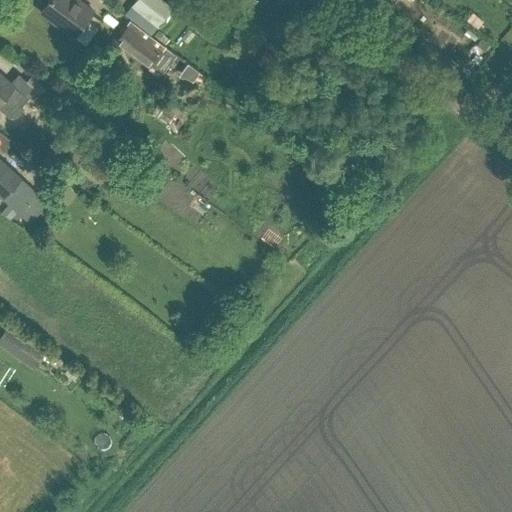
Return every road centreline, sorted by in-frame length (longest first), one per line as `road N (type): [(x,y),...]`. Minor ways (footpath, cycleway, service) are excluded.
road 1 (track): [(511,48),(82,511)]
road 2 (unclassified): [(317,0),(511,144)]
